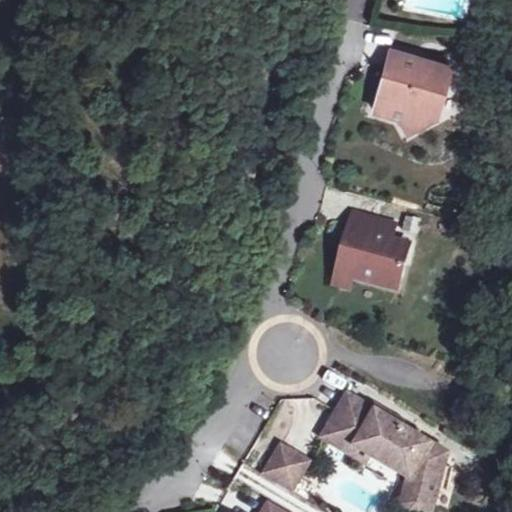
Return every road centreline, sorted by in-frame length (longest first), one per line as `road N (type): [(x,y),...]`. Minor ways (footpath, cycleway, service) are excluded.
road 1 (residential): [(126,511),(168,481),(256,337),(367,9)]
road 2 (unknown): [(195,437),(264,489),(314,511)]
